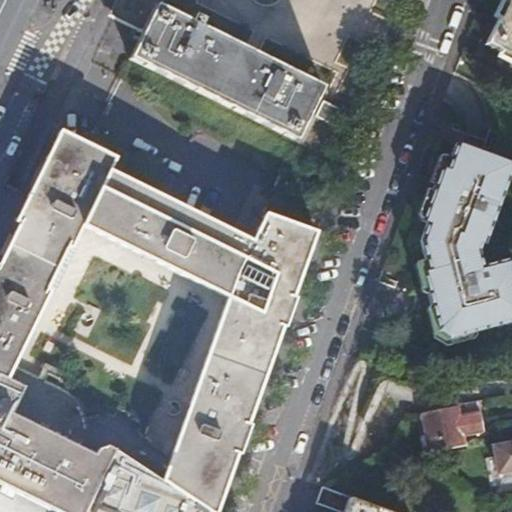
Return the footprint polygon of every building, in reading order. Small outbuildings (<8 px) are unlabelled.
[(115,0),(108,15),(143,32),(156,6),(158,8),(162,0),(115,0)] [(511,0),(508,0),(485,45),(511,59),(511,0)] [(322,88),(158,8),(156,6),(143,32),(129,59),(133,61),(297,141),(322,88)] [(60,131),(0,253),(0,483),(7,487),(58,511),(82,511),(109,462),(94,455),(82,449),(84,442),(86,431),(82,410),(76,399),(69,392),(61,386),(49,381),(36,379),(42,366),(17,353),(80,226),(227,298),(165,473),(162,481),(210,511),(216,511),(316,232),(259,211),(248,240),(107,171),(113,157),(92,147),(60,131)] [(511,162),(485,153),(456,142),(451,156),(446,168),(441,166),(435,182),(433,190),(422,219),(422,220),(427,222),(421,239),(426,258),(429,269),(423,271),(429,290),(432,305),(439,330),(451,337),(476,331),(511,320),(511,263),(511,258),(476,268),(511,171),(511,162)] [(429,180),(435,182),(441,166),(446,168),(451,156),(443,154),(438,156),(429,180)] [(418,217),(422,219),(433,190),(427,188),(417,214),(418,217)] [(425,291),(429,290),(423,271),(429,269),(426,258),(417,261),(415,265),(422,289),(425,291)] [(427,309),(434,337),(447,345),(475,338),(477,335),(476,331),(451,337),(439,330),(432,305),(428,306),(427,309)] [(426,435),(420,437),(424,452),(464,445),(462,434),(482,430),(478,411),(458,415),(457,406),(421,413),(426,435)] [(511,439),(492,444),(497,473),(511,470),(511,439)] [(109,462),(125,457),(111,448),(107,446),(98,449),(94,455),(109,462)] [(210,511),(162,481),(125,457),(109,462),(82,511),(210,511)] [(338,492),(323,486),(316,504),(332,509),(338,492)] [(338,511),(394,511),(338,492),(332,509),(338,511)]
